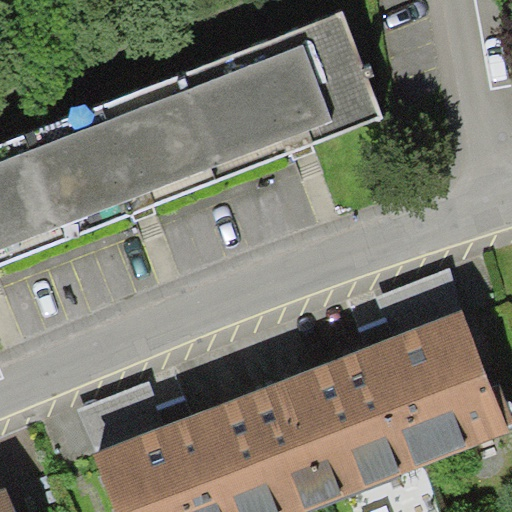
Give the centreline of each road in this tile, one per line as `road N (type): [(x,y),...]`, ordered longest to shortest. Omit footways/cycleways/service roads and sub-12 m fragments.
road 1 (residential): [(0,398),(499,198)]
road 2 (residential): [(461,0),(499,198)]
